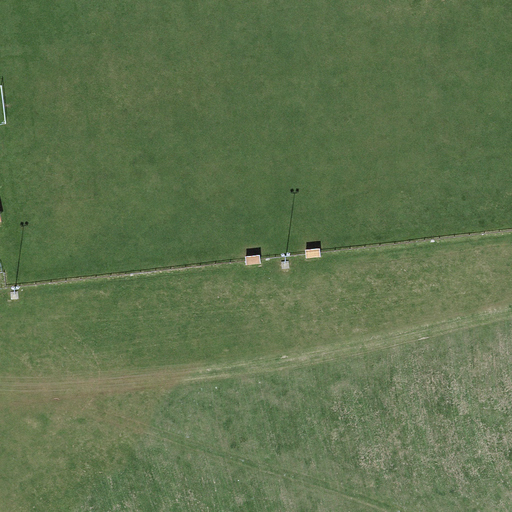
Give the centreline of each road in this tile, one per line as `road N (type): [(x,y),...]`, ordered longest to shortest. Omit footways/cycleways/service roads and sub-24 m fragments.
road 1 (track): [(0,409),(85,422),(382,511)]
road 2 (track): [(134,436),(441,358),(511,332)]
